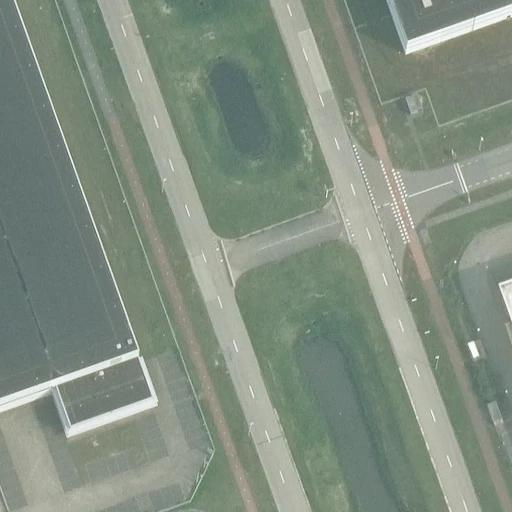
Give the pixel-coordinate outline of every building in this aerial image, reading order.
[(0,0),(0,414),(54,395),(69,436),(151,407),(136,366),(137,366),(130,348),(6,0),(0,0)] [(511,0),(385,0),(405,56),(511,17),(511,0)] [(416,98),(405,102),(409,116),(421,112),(416,98)] [(511,294),(502,298),(511,327),(511,294)] [(496,405),(487,407),(494,426),(503,423),(501,417),(496,405)]
